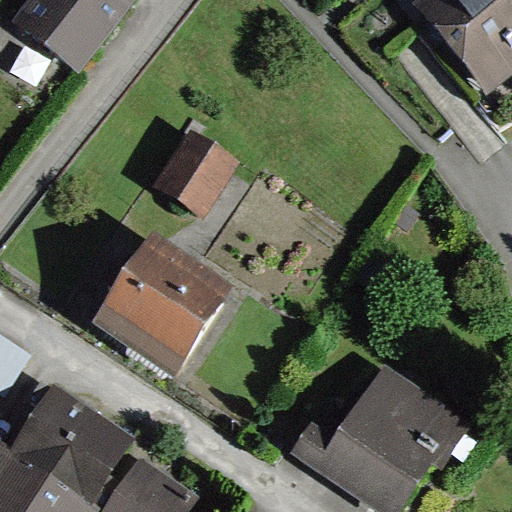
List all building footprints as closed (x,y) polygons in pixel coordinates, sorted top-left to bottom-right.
[(32,0),(12,26),(84,79),(142,0),(32,0)] [(511,0),(422,0),(414,7),(486,99),(511,78),(511,0)] [(240,171),(189,137),(153,190),(204,225),(240,171)] [(238,298),(158,241),(105,313),(187,369),(238,298)] [(401,263),(376,247),(355,282),(380,297),(401,263)] [(470,429),(381,373),(336,443),(314,429),(293,461),(373,511),(405,511),(437,463),(445,469),(470,429)] [(0,511),(192,511),(200,501),(139,461),(121,489),(114,484),(139,447),(56,392),(13,455),(0,446),(0,511)]
